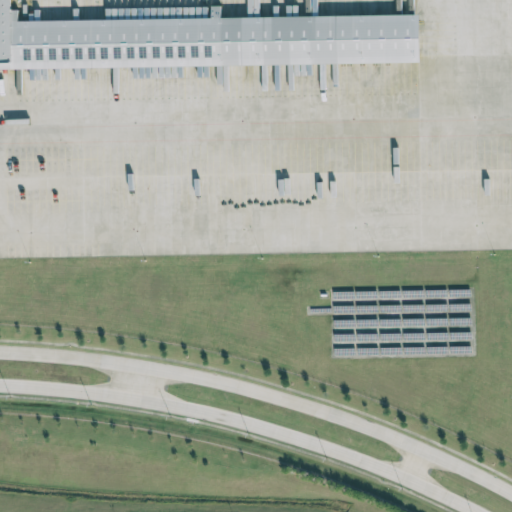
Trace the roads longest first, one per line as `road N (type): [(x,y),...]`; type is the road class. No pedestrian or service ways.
road 1 (secondary): [(511,494),(425,451),(268,395),(141,366),(0,352)]
road 2 (secondary): [(0,385),(207,413),(343,455),(470,511)]
